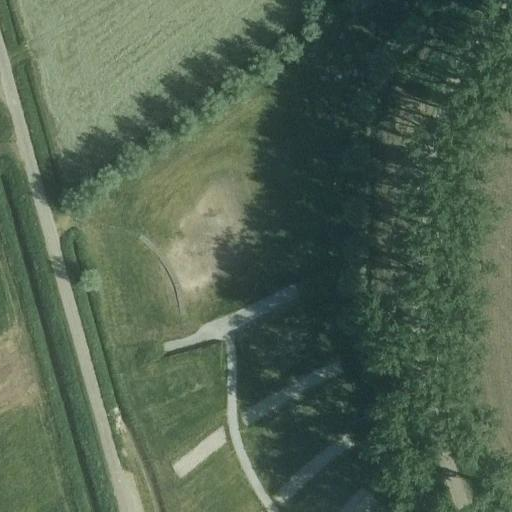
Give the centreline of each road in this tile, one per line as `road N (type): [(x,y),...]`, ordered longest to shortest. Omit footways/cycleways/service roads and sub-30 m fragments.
road 1 (unclassified): [(464,511),(427,397),(418,234),(439,116),(469,50),(505,0)]
road 2 (unclassified): [(127,511),(0,53)]
